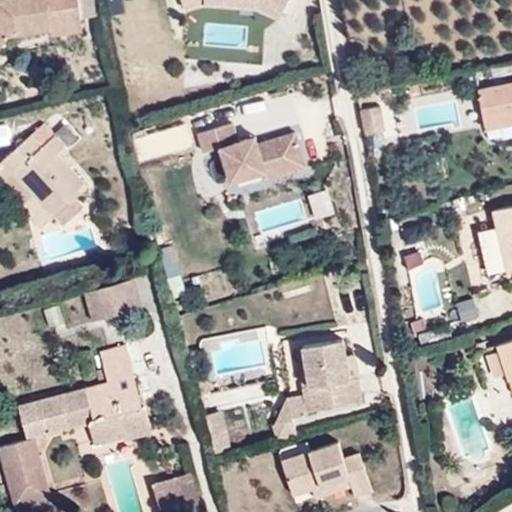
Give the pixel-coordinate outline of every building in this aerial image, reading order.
[(76,0),(19,0),(0,4),(0,50),(8,40),(48,34),(49,41),(81,35),(80,24),(76,0)] [(94,21),(91,0),(76,0),(80,24),(94,21)] [(181,0),(184,11),(203,5),(254,7),(279,20),(287,0),(181,0)] [(511,61),(482,67),(484,74),(511,67),(511,61)] [(511,109),(511,82),(482,89),(488,116),(511,109)] [(381,103),(360,104),(362,132),(383,131),(381,103)] [(511,109),(488,116),(492,131),(511,126),(511,109)] [(197,134),(201,153),(218,148),(228,185),(265,173),(267,180),(305,169),(294,132),(255,144),(254,137),(238,142),(232,123),(197,134)] [(37,139),(27,128),(0,153),(0,176),(20,198),(27,193),(48,214),(51,211),(70,193),(80,184),(49,151),(37,139)] [(47,129),(37,139),(49,151),(59,141),(47,129)] [(60,220),(79,202),(70,193),(51,211),(60,220)] [(511,205),(494,210),(498,227),(507,267),(508,274),(511,273),(511,205)] [(507,267),(498,227),(478,231),(487,271),(507,267)] [(402,250),(404,265),(422,263),(419,248),(402,250)] [(133,294),(125,266),(99,273),(107,302),(133,294)] [(107,302),(99,273),(75,280),(83,309),(107,302)] [(484,315),(477,295),(455,303),(462,323),(484,315)] [(419,342),(449,335),(446,323),(416,330),(419,342)] [(361,402),(357,377),(351,378),(347,353),(345,338),(301,345),(308,386),(303,386),(306,410),(361,402)] [(511,340),(497,345),(509,380),(511,379),(511,340)] [(125,367),(119,342),(95,347),(101,373),(11,394),(18,427),(0,431),(0,473),(4,492),(13,490),(9,474),(34,468),(24,425),(80,411),(86,432),(114,424),(113,420),(139,414),(134,394),(128,396),(121,367),(125,367)] [(308,386),(301,345),(297,345),(303,386),(308,386)] [(357,377),(354,352),(347,353),(351,378),(357,377)] [(291,416),(307,413),(306,410),(304,393),(289,395),(271,424),(274,438),(296,432),(291,416)] [(221,412),(205,416),(214,452),(230,448),(221,412)] [(115,429),(141,422),(139,414),(113,420),(114,424),(115,429)] [(371,490),(358,452),(344,457),(339,442),(283,460),(294,494),(347,477),(350,486),(354,496),(371,490)] [(167,511),(194,504),(181,460),(144,471),(156,511),(167,511)] [(38,484),(34,468),(9,474),(13,490),(38,484)] [(350,486),(347,477),(313,488),(317,497),(350,486)]
